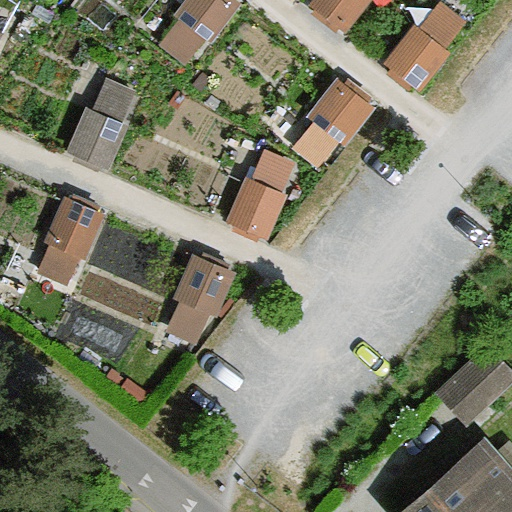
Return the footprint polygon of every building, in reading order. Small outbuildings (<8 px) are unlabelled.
[(196,0),(176,40),(213,59),(242,0),(196,0)] [(354,26),(375,0),(322,0),(322,1),(354,26)] [(425,79),(479,21),(456,0),(448,0),(398,54),(425,79)] [(121,159),(146,84),(110,72),(85,147),(121,159)] [(347,146),(386,95),(355,73),(317,124),(347,146)] [(274,232),(311,161),(275,143),(238,213),(274,232)] [(75,192),(46,267),(87,283),(117,208),(75,192)] [(208,244),(175,322),(214,338),(246,260),(208,244)] [(511,375),(511,368),(486,342),(438,388),(453,404),(467,419),(511,375)] [(511,511),(511,452),(492,429),(395,509),(397,511),(511,511)]
